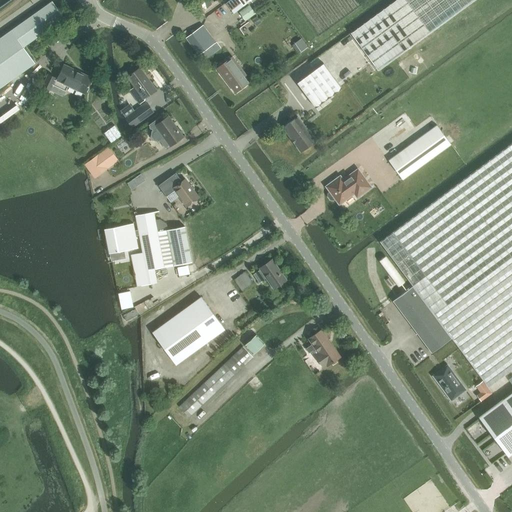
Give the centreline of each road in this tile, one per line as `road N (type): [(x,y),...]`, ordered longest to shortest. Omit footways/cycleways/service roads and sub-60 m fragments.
road 1 (unclassified): [(485,511),(152,41),(87,0)]
road 2 (unknown): [(0,290),(31,299),(65,337),(96,415),(117,511)]
